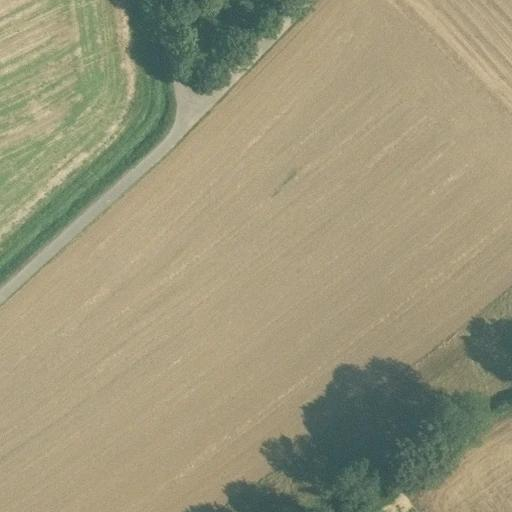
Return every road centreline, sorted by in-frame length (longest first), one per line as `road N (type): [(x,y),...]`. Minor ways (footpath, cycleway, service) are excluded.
road 1 (track): [(309,0),(0,305)]
road 2 (track): [(136,0),(146,80),(131,128),(0,251)]
